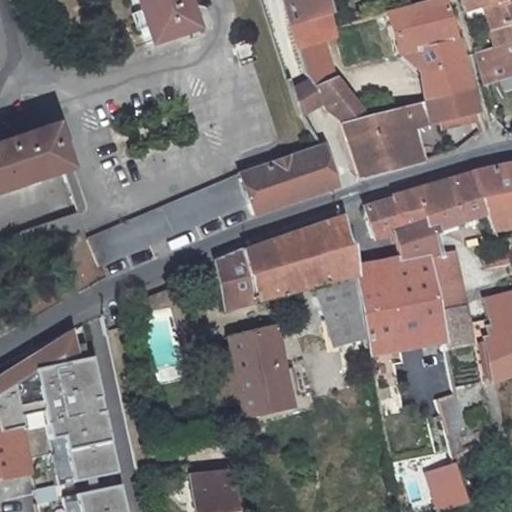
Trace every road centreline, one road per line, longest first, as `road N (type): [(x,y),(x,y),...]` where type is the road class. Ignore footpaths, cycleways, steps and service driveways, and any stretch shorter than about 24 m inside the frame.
road 1 (tertiary): [(0,352),(202,247),(343,194),(511,147)]
road 2 (residential): [(59,86),(101,207),(239,151),(216,51)]
road 3 (residential): [(59,86),(216,51)]
